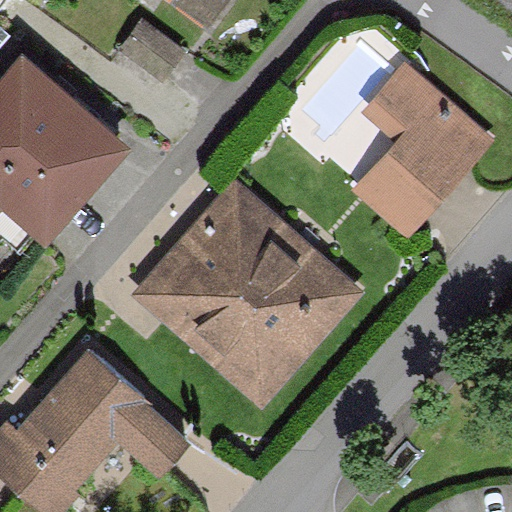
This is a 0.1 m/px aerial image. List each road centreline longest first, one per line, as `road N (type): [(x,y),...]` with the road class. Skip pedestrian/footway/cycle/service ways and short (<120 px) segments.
road 1 (residential): [(0,363),(313,0)]
road 2 (residential): [(511,239),(269,511)]
